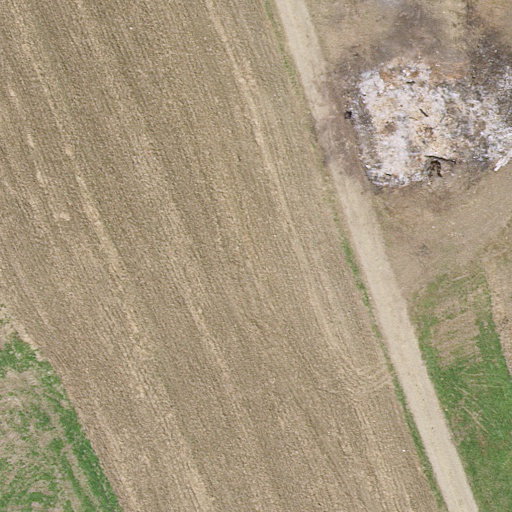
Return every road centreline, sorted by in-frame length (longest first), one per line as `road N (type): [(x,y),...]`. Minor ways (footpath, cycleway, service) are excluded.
road 1 (track): [(461,511),(383,310),(280,0)]
road 2 (track): [(383,310),(500,218),(511,198)]
